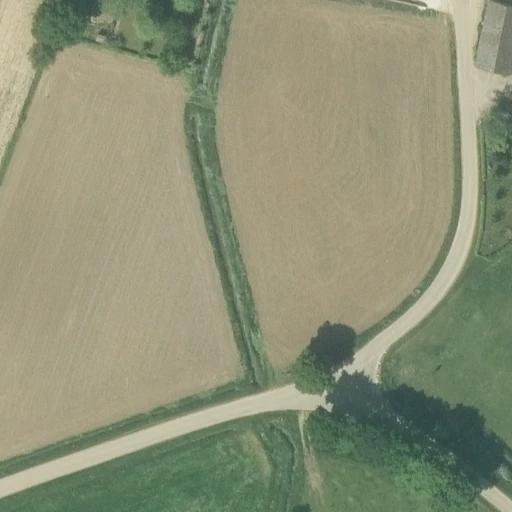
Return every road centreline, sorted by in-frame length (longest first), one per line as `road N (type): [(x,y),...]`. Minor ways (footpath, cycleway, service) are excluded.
road 1 (unclassified): [(352,385),(367,357),(451,269),(467,230),(458,0)]
road 2 (unclassified): [(0,487),(211,415),(352,385)]
road 3 (unclassified): [(511,509),(440,450),(368,408),(352,385)]
